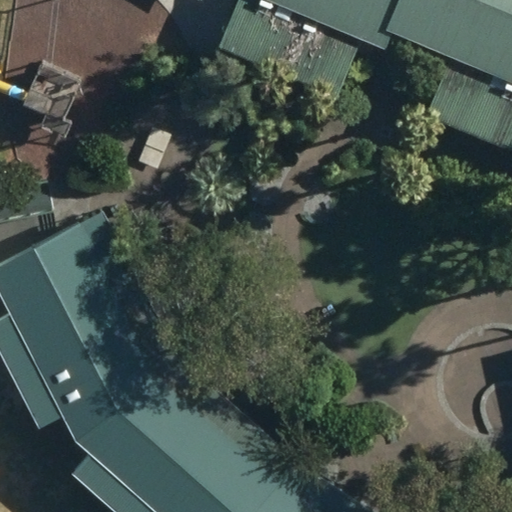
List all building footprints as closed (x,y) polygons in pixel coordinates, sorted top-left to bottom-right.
[(511,0),(226,0),(208,43),(325,92),(349,35),(370,44),(377,28),(438,53),(415,110),(511,150),(511,0)] [(151,125),(140,158),(157,164),(168,131),(151,125)] [(167,363),(98,221),(0,268),(0,327),(45,421),(56,415),(139,376),(167,363)] [(252,511),(272,482),(153,396),(139,376),(56,415),(71,443),(148,511),(252,511)] [(313,511),(272,482),(252,511),(313,511)]
